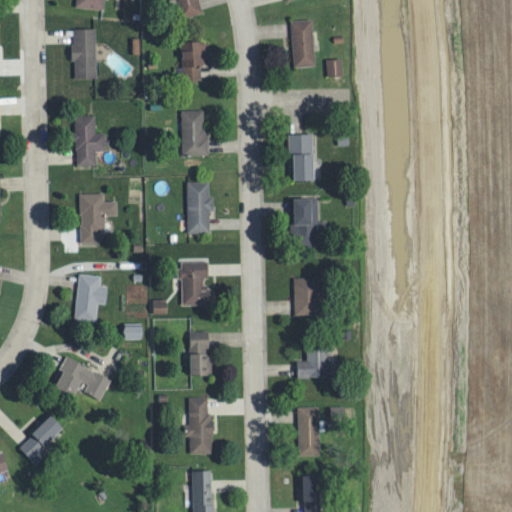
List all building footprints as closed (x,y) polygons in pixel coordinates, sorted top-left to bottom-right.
[(105,8),(106,0),(77,0),(77,4),(105,8)] [(177,0),(183,17),(204,11),(200,0),(177,0)] [(294,65),(316,64),(315,18),(293,19),(294,65)] [(76,78),(98,77),(97,27),(73,27),(74,60),(76,60),(76,78)] [(209,38),(182,40),(183,65),(176,66),(176,73),(184,72),(185,79),(202,79),(202,62),(210,61),(209,38)] [(343,73),(343,57),(329,57),(329,74),(343,73)] [(209,153),(209,108),(183,108),(183,153),(209,153)] [(97,163),(97,148),(107,148),(106,131),(97,131),(97,114),(76,114),(77,163),(97,163)] [(314,178),(314,131),(291,132),(291,178),(314,178)] [(189,231),(211,230),(211,208),(215,208),(215,195),(211,195),(211,179),(188,180),(189,231)] [(82,241),(101,241),(101,232),(107,232),(107,213),(118,213),(118,199),(105,199),(105,192),(81,192),(82,241)] [(320,195),(292,196),(293,245),(320,245),(320,195)] [(183,303),(214,303),(213,285),(204,285),(204,276),(209,276),(209,260),(180,260),(181,276),(183,276),(183,303)] [(76,318),(98,319),(99,302),(107,302),(109,284),(101,284),(102,273),(79,272),(76,318)] [(295,313),(320,313),(320,276),(296,275),(295,313)] [(154,298),(155,312),(168,311),(167,297),(154,298)] [(143,321),(124,322),(125,338),(143,337),(143,321)] [(210,329),(190,330),(191,373),(212,373),(210,329)] [(298,359),(298,376),(330,375),(330,347),(308,348),(308,358),(298,359)] [(102,398),(112,376),(67,355),(52,388),(72,398),(81,379),(89,383),(86,390),(102,398)] [(191,452),(212,451),(212,395),(190,396),(190,422),(185,422),(186,435),(191,435),(191,452)] [(299,405),(300,454),(321,453),(321,404),(299,405)] [(19,444),(33,459),(66,429),(52,414),(19,444)] [(193,468),(193,511),(213,511),(213,468),(193,468)] [(304,511),(320,511),(320,473),(304,473),(304,511)]
